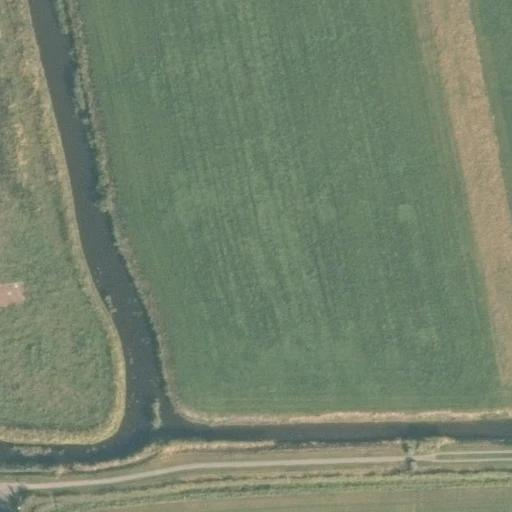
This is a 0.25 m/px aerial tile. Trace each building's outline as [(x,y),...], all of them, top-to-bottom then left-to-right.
[(12,58),(0,61),(0,90),(18,86),(12,58)] [(23,101),(0,104),(0,129),(26,125),(23,101)] [(0,177),(5,177),(6,181),(23,178),(23,174),(36,172),(32,141),(0,145),(0,177)] [(5,215),(0,215),(0,239),(0,241),(2,256),(19,254),(19,259),(37,256),(36,251),(52,249),(47,217),(6,223),(5,215)] [(73,325),(49,334),(67,382),(92,372),(90,367),(105,361),(95,335),(80,341),(73,325)] [(30,360),(15,366),(25,392),(42,386),(43,389),(64,381),(64,383),(67,382),(49,334),(46,335),(47,336),(24,345),(30,360)]
